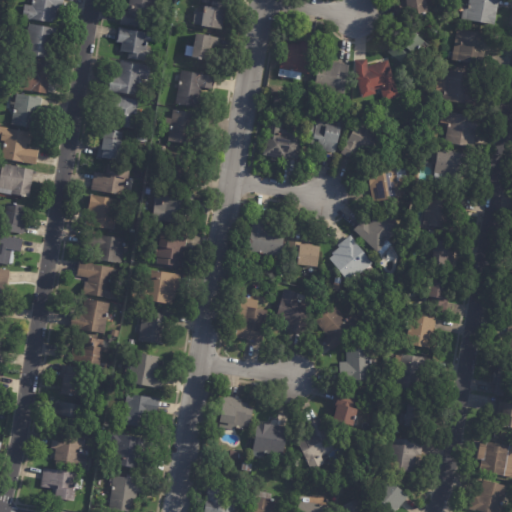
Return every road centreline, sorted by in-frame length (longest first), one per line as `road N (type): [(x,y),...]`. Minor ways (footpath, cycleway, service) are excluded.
road 1 (residential): [(259,0),(171,511)]
road 2 (residential): [(90,0),(0,493)]
road 3 (residential): [(511,78),(443,479),(428,511)]
